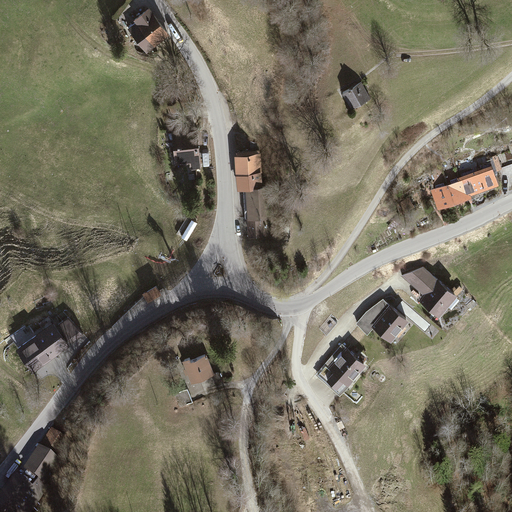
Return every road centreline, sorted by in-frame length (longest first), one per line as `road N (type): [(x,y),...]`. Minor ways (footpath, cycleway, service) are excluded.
road 1 (tertiary): [(0,478),(103,346),(188,288)]
road 2 (tertiary): [(149,0),(209,94),(221,141),(223,227)]
road 3 (tertiary): [(301,305),(385,255),(511,201)]
road 4 (track): [(301,305),(394,172),(438,130)]
road 5 (residential): [(301,305),(297,370),(367,511)]
road 6 (residential): [(291,307),(284,336),(247,395),(243,457),(254,511)]
road 7 (track): [(390,55),(511,42)]
